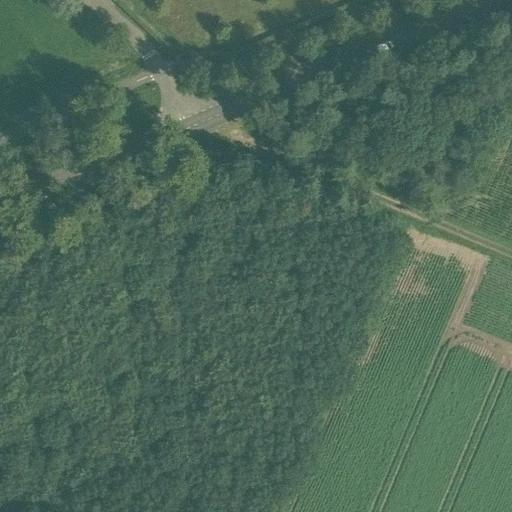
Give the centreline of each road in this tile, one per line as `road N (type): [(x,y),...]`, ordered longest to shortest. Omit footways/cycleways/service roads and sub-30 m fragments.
road 1 (unclassified): [(511,264),(211,121)]
road 2 (tertiary): [(211,121),(496,0)]
road 3 (tertiary): [(0,212),(211,121)]
road 4 (unclassified): [(211,121),(88,0)]
